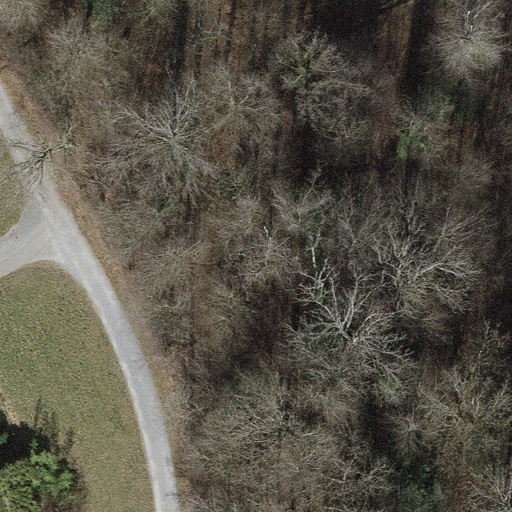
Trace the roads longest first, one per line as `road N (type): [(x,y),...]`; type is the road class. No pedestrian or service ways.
road 1 (track): [(60,227),(147,408),(165,511)]
road 2 (track): [(0,106),(60,227)]
